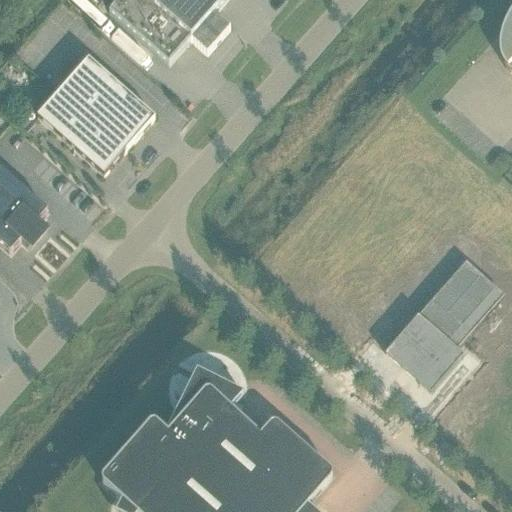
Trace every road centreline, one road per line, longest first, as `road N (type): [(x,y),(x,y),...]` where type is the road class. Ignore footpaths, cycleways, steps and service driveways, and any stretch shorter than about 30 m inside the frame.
road 1 (unclassified): [(467,511),(149,230)]
road 2 (unclassified): [(149,230),(354,0)]
road 3 (unclassified): [(0,399),(149,230)]
